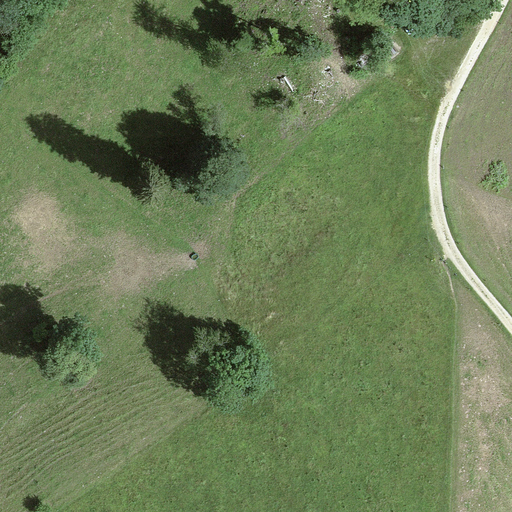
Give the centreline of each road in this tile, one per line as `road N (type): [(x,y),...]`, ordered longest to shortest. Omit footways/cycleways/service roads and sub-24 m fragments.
road 1 (track): [(465,67),(436,145),(441,227)]
road 2 (track): [(441,227),(462,270),(511,328)]
